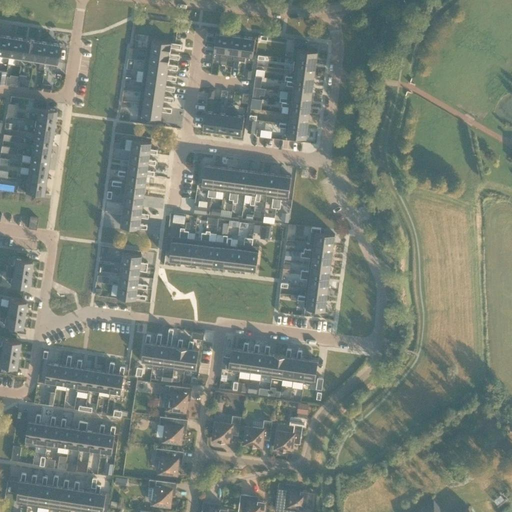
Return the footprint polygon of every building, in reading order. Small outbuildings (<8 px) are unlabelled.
[(43,20),(68,25),(70,12),(45,7),(43,20)] [(228,52),(231,34),(217,32),(214,56),(220,57),(220,51),(228,52)] [(0,34),(0,53),(4,54),(3,62),(7,63),(9,55),(12,37),(0,34)] [(240,60),(243,36),(231,34),(228,52),(235,53),(234,59),(240,60)] [(253,56),(256,38),(243,36),(240,60),(246,61),(246,55),(253,56)] [(12,37),(9,55),(16,56),(14,64),(19,65),(21,57),(23,38),(12,37)] [(23,38),(21,57),(28,58),(26,66),(31,67),(32,59),(35,40),(23,38)] [(148,38),(147,49),(170,53),(171,47),(181,48),(181,44),(172,42),(172,41),(148,38)] [(35,40),(32,59),(39,60),(38,68),(43,69),(44,60),(47,42),(35,40)] [(47,42),(44,60),(51,62),(50,70),(55,70),(56,62),(59,44),(47,42)] [(294,48),(293,59),(295,60),(316,62),(318,51),(309,50),(297,48),(294,48)] [(147,49),(145,60),(169,63),(170,57),(179,59),(180,54),(170,53),(147,49)] [(145,60),(144,71),(167,74),(168,68),(178,69),(178,65),(175,65),(169,64),(169,63),(145,60)] [(295,60),(293,70),(306,71),(315,72),(316,62),(295,60)] [(286,75),(285,80),(292,80),(292,81),(294,81),(313,84),(315,72),(306,71),(293,70),(293,76),(288,76),(286,75)] [(144,71),(142,81),(166,85),(167,79),(176,80),(177,76),(173,75),(167,74),(144,71)] [(287,80),(287,85),(294,85),(293,91),(312,93),(313,84),(294,81),(292,81),(287,80)] [(142,81),(141,92),(164,95),(165,89),(175,91),(175,86),(166,85),(142,81)] [(43,84),(42,90),(50,92),(51,85),(43,84)] [(280,90),(279,96),(281,96),(280,101),(282,101),(289,102),(311,105),(312,93),(293,91),(288,90),(288,91),(286,91),(280,90)] [(141,92),(139,103),(163,106),(164,100),(173,101),(174,97),(170,97),(164,96),(164,95),(141,92)] [(28,113),(28,118),(36,119),(54,122),(55,117),(56,109),(45,108),(46,101),(34,99),(33,106),(38,107),(36,115),(28,113)] [(282,102),(282,106),(289,107),(288,113),(300,114),(309,115),(311,105),(289,102),(282,102)] [(139,103),(138,114),(143,115),(161,117),(162,111),(171,112),(172,108),(163,106),(139,103)] [(204,110),(202,128),(216,130),(219,106),(213,105),(212,111),(204,110)] [(218,112),(216,130),(229,132),(232,108),(227,107),(226,113),(218,112)] [(176,119),(184,119),(185,109),(177,108),(176,119)] [(232,108),(229,132),(243,134),(245,116),(237,115),(238,109),(232,108)] [(288,113),(286,123),(301,125),(308,126),(309,115),(300,114),(288,113)] [(27,125),(26,130),(34,131),(53,134),(53,129),(54,122),(36,119),(35,126),(27,125)] [(249,119),(247,132),(255,133),(256,120),(249,119)] [(279,122),(279,127),(286,128),(285,134),(306,137),(308,126),(301,125),(286,123),(279,122)] [(261,129),(260,136),(271,137),(272,130),(261,129)] [(25,137),(24,142),(32,143),(51,146),(51,141),(53,134),(34,131),(33,138),(25,137)] [(126,138),(125,149),(131,150),(150,152),(157,153),(158,149),(151,148),(152,141),(133,139),(126,138)] [(23,149),(22,154),(30,155),(49,158),(51,146),(32,143),(31,150),(23,149)] [(131,150),(130,161),(149,163),(155,164),(156,160),(149,159),(150,152),(131,150)] [(21,161),(20,166),(29,167),(47,170),(49,158),(30,155),(29,162),(21,161)] [(130,161),(128,171),(147,173),(147,174),(154,175),(155,171),(148,170),(149,163),(130,161)] [(205,164),(202,188),(208,189),(209,189),(208,196),(212,196),(216,166),(205,164)] [(216,166),(212,196),(216,197),(217,190),(223,191),(224,191),(227,167),(216,166)] [(19,173),(19,177),(27,179),(45,182),(47,170),(29,167),(27,174),(19,173)] [(227,167),(224,191),(230,191),(230,192),(229,199),(233,199),(237,168),(227,167)] [(233,199),(233,202),(237,202),(239,193),(245,194),(248,170),(237,168),(233,199)] [(118,170),(118,174),(125,175),(124,181),(146,183),(147,174),(147,173),(128,171),(126,170),(126,171),(118,170)] [(248,170),(245,194),(252,194),(250,204),(255,204),(255,200),(259,171),(248,170)] [(259,171),(255,200),(260,200),(261,193),(266,194),(270,173),(259,171)] [(266,194),(266,196),(267,196),(273,197),(272,207),(276,207),(280,174),(270,173),(266,194)] [(280,174),(276,207),(280,208),(281,198),(288,199),(292,176),(280,174)] [(18,184),(17,189),(25,190),(25,191),(43,194),(45,182),(27,179),(26,186),(18,184)] [(113,180),(112,184),(121,185),(120,192),(125,193),(144,195),(146,183),(124,181),(122,181),(113,180)] [(125,193),(124,203),(143,206),(144,195),(125,193)] [(124,203),(123,214),(141,217),(148,218),(149,213),(142,213),(143,206),(124,203)] [(174,213),(173,221),(185,223),(186,215),(174,213)] [(123,214),(121,225),(140,228),(140,227),(147,228),(147,224),(140,223),(141,217),(123,214)] [(260,224),(258,233),(261,233),(270,234),(271,226),(260,224)] [(173,235),(170,259),(181,261),(185,230),(185,227),(181,227),(180,236),(173,235)] [(185,230),(181,261),(192,262),(195,238),(188,237),(189,230),(185,230)] [(206,232),(202,263),(213,264),(216,241),(209,240),(211,231),(206,230),(206,232)] [(311,231),(310,242),(312,243),(333,245),(335,234),(332,233),(313,231),(311,231)] [(195,238),(192,262),(202,263),(206,232),(202,232),(201,239),(195,238)] [(216,241),(213,264),(224,266),(227,237),(228,235),(223,235),(223,241),(216,241)] [(227,237),(224,266),(235,267),(237,245),(231,245),(232,238),(228,237),(227,237)] [(237,245),(235,267),(245,268),(249,238),(245,237),(244,244),(237,243),(237,245)] [(249,238),(245,268),(257,270),(259,246),(252,245),(253,238),(249,238)] [(312,243),(311,253),(329,255),(332,256),(333,245),(312,243)] [(122,263),(123,263),(140,266),(147,267),(148,262),(141,261),(142,254),(123,252),(122,263)] [(311,253),(309,264),(325,266),(331,266),(332,256),(329,255),(311,253)] [(7,265),(6,270),(30,274),(32,261),(14,258),(13,266),(7,265)] [(119,262),(118,274),(120,274),(139,276),(140,270),(147,271),(147,267),(140,266),(123,263),(122,263),(119,262)] [(309,264),(308,274),(327,277),(329,277),(331,266),(325,266),(309,264)] [(6,270),(5,275),(11,276),(10,284),(28,287),(30,274),(6,270)] [(120,274),(119,284),(138,287),(147,288),(148,284),(138,283),(139,276),(120,274)] [(308,274),(307,285),(323,287),(328,288),(329,277),(327,277),(308,274)] [(119,284),(117,296),(118,296),(136,298),(146,299),(146,295),(137,293),(138,287),(119,284)] [(307,285),(305,296),(324,298),(327,298),(328,288),(323,287),(307,285)] [(305,296),(304,307),(305,307),(312,308),(313,308),(320,309),(325,310),(327,298),(324,298),(305,296)] [(1,305),(0,310),(24,314),(26,301),(8,298),(7,306),(1,305)] [(0,310),(0,315),(5,316),(4,324),(22,327),(24,314),(0,310)] [(152,363),(152,366),(163,367),(164,367),(164,365),(167,344),(161,343),(162,334),(158,333),(156,342),(155,342),(152,363)] [(145,341),(142,362),(152,363),(155,342),(150,341),(151,334),(147,334),(146,341),(145,341)] [(0,346),(0,351),(18,354),(20,341),(2,338),(0,346)] [(174,366),(173,369),(174,369),(184,370),(185,371),(185,368),(188,347),(182,346),(183,339),(179,338),(178,345),(174,367),(174,366)] [(188,347),(185,368),(196,370),(199,348),(193,347),(194,341),(189,340),(188,347)] [(243,349),(240,370),(251,371),(254,350),(248,349),(249,342),(244,342),(243,349)] [(254,350),(251,371),(261,373),(265,352),(258,351),(259,344),(255,343),(254,350)] [(167,344),(164,365),(174,366),(174,367),(178,345),(171,344),(167,344)] [(265,352),(261,373),(262,373),(271,374),(272,375),(275,353),(269,352),(270,345),(266,345),(265,352)] [(232,347),(229,368),(240,370),(243,349),(242,348),(232,347)] [(286,355),(282,378),(287,379),(293,380),(297,356),(291,355),(292,349),(287,348),(286,355)] [(297,356),(293,380),(304,382),(307,358),(301,357),(302,350),(298,349),(297,356)] [(0,365),(16,367),(18,354),(0,351),(0,365)] [(272,375),(271,377),(272,377),(274,377),(282,378),(286,355),(278,354),(275,353),(272,375)] [(60,363),(57,382),(67,383),(68,384),(70,365),(72,355),(68,355),(66,364),(60,363)] [(307,358),(304,382),(315,383),(318,359),(307,358)] [(67,383),(67,386),(77,387),(78,388),(81,367),(82,359),(78,359),(77,366),(70,365),(68,384),(67,383)] [(49,361),(45,383),(52,384),(57,384),(57,382),(60,363),(49,361)] [(102,369),(100,389),(110,390),(113,372),(115,362),(111,361),(109,370),(102,369)] [(110,390),(109,393),(110,393),(121,394),(124,373),(125,366),(121,365),(120,373),(113,372),(110,390)] [(77,387),(77,390),(89,392),(89,387),(92,368),(81,367),(78,388),(77,387)] [(92,368),(89,387),(100,389),(102,369),(92,368)] [(256,392),(258,384),(249,382),(248,391),(256,392)] [(191,395),(192,388),(166,384),(165,391),(170,392),(170,397),(168,397),(167,404),(169,404),(168,409),(185,411),(187,395),(191,395)] [(309,403),(298,402),(297,412),(307,413),(309,403)] [(29,420),(25,443),(36,445),(40,421),(41,414),(37,414),(36,421),(29,420)] [(51,423),(47,447),(58,448),(59,446),(58,446),(61,425),(55,424),(56,417),(52,416),(51,423)] [(164,436),(163,441),(180,443),(182,426),(186,427),(187,419),(188,420),(188,419),(160,416),(161,416),(160,424),(165,424),(165,428),(164,428),(163,436),(164,436)] [(215,422),(213,439),(217,440),(217,441),(225,442),(225,441),(230,442),(231,430),(238,431),(240,417),(233,416),(232,425),(215,422)] [(61,425),(58,446),(59,446),(69,447),(72,426),(65,425),(66,418),(62,418),(61,425)] [(72,426),(69,447),(79,449),(82,428),(78,427),(80,420),(73,419),(72,426)] [(248,446),(256,447),(256,446),(261,446),(263,434),(269,435),(271,421),(264,420),(263,429),(246,427),(244,444),(249,445),(248,446)] [(40,421),(36,445),(47,447),(51,423),(40,421)] [(82,428),(79,449),(90,451),(91,451),(91,448),(93,429),(94,422),(88,421),(87,428),(82,428)] [(20,423),(19,431),(27,432),(28,424),(20,423)] [(93,429),(91,448),(101,450),(104,431),(105,424),(101,423),(100,430),(93,429)] [(104,431),(101,450),(112,452),(115,433),(116,426),(112,425),(111,432),(104,431)] [(279,449),(279,450),(286,451),(287,450),(291,451),(293,439),(299,440),(301,426),(295,425),(293,434),(277,431),(274,448),(279,449)] [(159,472),(176,475),(178,458),(182,458),(183,451),(184,451),(156,447),(156,448),(157,448),(156,455),(161,456),(161,460),(160,460),(159,468),(160,468),(159,472)] [(48,464),(66,467),(69,457),(57,454),(58,453),(51,451),(48,464)] [(79,460),(78,469),(89,470),(90,461),(79,460)] [(20,479),(17,503),(28,504),(32,481),(25,480),(26,473),(22,472),(21,479),(20,479)] [(32,481),(28,504),(39,506),(42,482),(36,481),(37,474),(33,474),(32,481)] [(42,482),(39,506),(50,508),(53,484),(47,483),(48,476),(43,475),(42,482)] [(53,484),(50,508),(60,509),(64,486),(57,485),(59,475),(55,475),(53,484)] [(64,486),(60,509),(71,511),(71,509),(74,487),(68,486),(69,479),(65,479),(64,486)] [(152,503),(169,506),(172,489),(175,490),(176,482),(177,482),(150,479),(149,479),(150,479),(149,486),(154,487),(154,491),(153,491),(152,499),(153,499),(152,503)] [(74,487),(71,509),(81,510),(84,489),(79,488),(80,481),(76,480),(74,487)] [(95,490),(92,511),(103,511),(106,492),(100,491),(101,484),(97,484),(96,491),(95,490)] [(278,487),(275,511),(283,511),(297,511),(298,507),(305,508),(305,506),(311,507),(313,494),(307,493),(307,491),(295,489),(295,485),(285,484),(284,488),(278,487)] [(81,510),(80,511),(92,511),(95,490),(84,489),(81,510)] [(262,511),(264,501),(248,499),(248,495),(241,494),(239,510),(246,511),(245,511),(262,511)] [(202,511),(226,511),(227,508),(221,508),(217,507),(211,506),(212,503),(211,503),(204,502),(202,511)]
